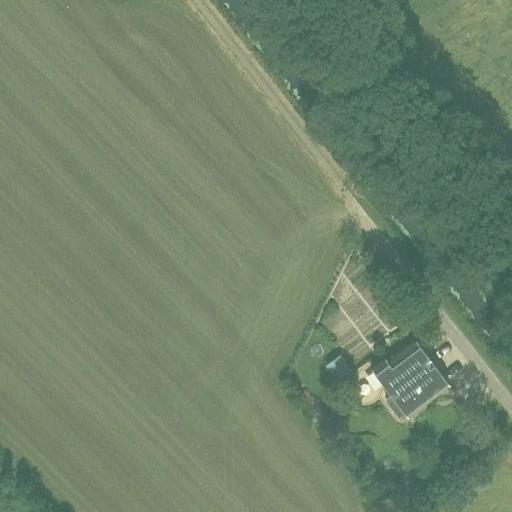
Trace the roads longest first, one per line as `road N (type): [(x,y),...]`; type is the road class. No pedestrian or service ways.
road 1 (track): [(511,225),(406,138),(310,0)]
road 2 (unclassified): [(354,208),(511,409)]
